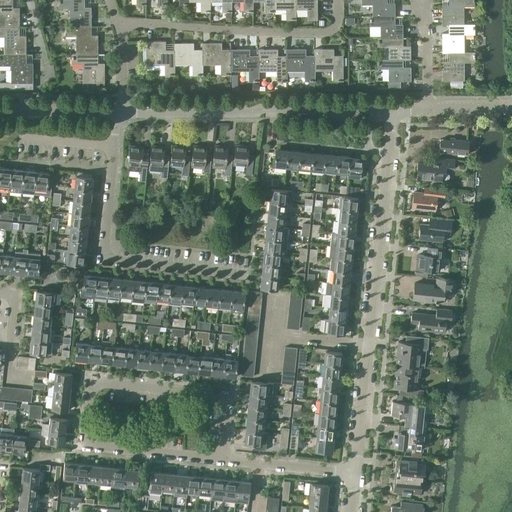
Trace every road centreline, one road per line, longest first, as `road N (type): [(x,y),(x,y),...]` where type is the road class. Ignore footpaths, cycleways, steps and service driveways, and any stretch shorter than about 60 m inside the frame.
road 1 (residential): [(355,474),(393,110)]
road 2 (residential): [(224,460),(230,397),(86,381),(79,445)]
road 3 (residential): [(121,114),(393,110)]
road 4 (residential): [(119,22),(328,35),(337,0)]
road 5 (residential): [(235,273),(107,258),(115,150)]
road 6 (residential): [(79,445),(224,460)]
road 7 (residential): [(224,460),(355,474)]
road 8 (residential): [(26,380),(4,377),(15,307),(14,293),(0,291)]
road 9 (residential): [(0,108),(121,114)]
